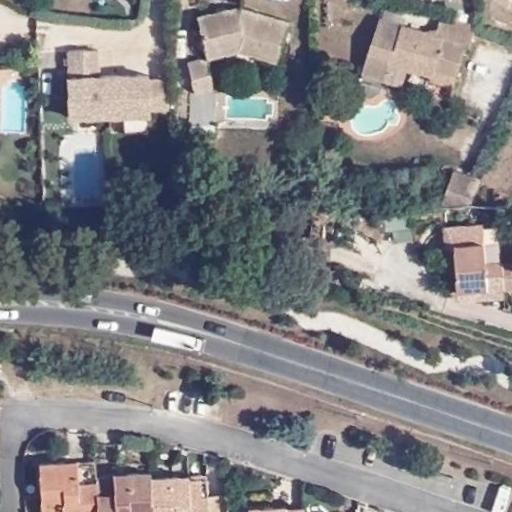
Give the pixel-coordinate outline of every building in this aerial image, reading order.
[(227,20),(224,10),(197,16),(207,59),(241,51),(276,63),(289,22),(238,6),(241,16),(227,20)] [(238,6),(224,10),(227,20),(241,16),(238,6)] [(475,27),(441,17),(436,35),(377,19),(362,73),(386,80),(390,66),(432,77),(433,74),(455,81),(465,46),(470,47),(475,27)] [(99,50),(69,51),(73,126),(154,125),(153,114),(171,114),(170,80),(102,83),(99,50)] [(214,90),(207,59),(189,62),(196,94),(214,90)] [(433,74),(432,77),(431,82),(453,88),(455,81),(433,74)] [(338,107),(326,105),(324,118),(337,120),(338,107)] [(448,209),(464,207),(468,207),(479,177),(454,168),(439,209),(448,209)] [(453,245),(484,242),(483,226),(445,228),(446,245),(453,245)] [(501,264),(502,261),(485,262),(484,242),(453,245),(456,291),(503,287),(501,264)] [(511,262),(501,264),(503,287),(503,289),(511,288),(511,262)] [(457,302),(504,298),(503,289),(503,287),(456,291),(457,302)] [(97,511),(97,481),(96,470),(79,471),(79,467),(78,463),(41,464),(43,508),(65,508),(65,511),(97,511)] [(97,481),(97,511),(153,511),(152,478),(151,472),(114,474),(114,480),(97,481)] [(152,478),(153,511),(209,511),(209,496),(208,481),(189,482),(189,475),(152,478)] [(228,511),(228,495),(209,496),(209,511),(228,511)]
